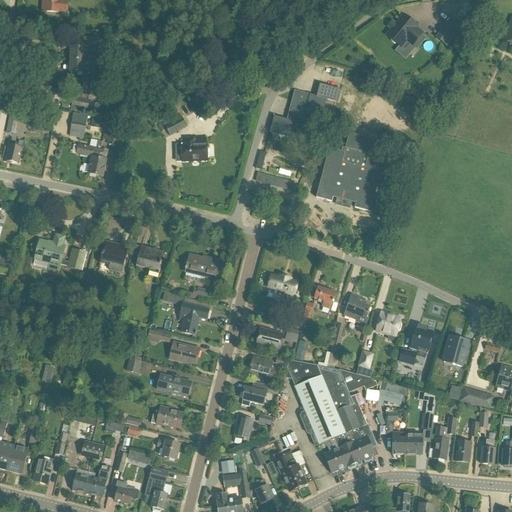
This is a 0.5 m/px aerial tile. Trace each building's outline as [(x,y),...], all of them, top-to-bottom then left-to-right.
[(59,0),(44,0),(47,1),(46,12),(59,13),(59,12),(67,12),(68,2),(60,1),(59,0)] [(387,36),(391,39),(391,41),(395,44),(396,44),(401,47),(405,42),(412,47),(424,33),(417,27),(403,15),(387,36)] [(507,30),(502,41),(511,45),(511,18),(511,19),(507,30)] [(447,47),(462,29),(450,19),(435,38),(447,47)] [(492,23),(487,33),(502,41),(507,30),(492,23)] [(91,47),(106,47),(106,38),(91,38),(91,47)] [(71,47),(70,60),(84,61),(85,48),(71,47)] [(94,61),(84,61),(70,60),(69,73),(83,74),(82,83),(93,83),(93,76),(94,76),(94,61)] [(289,110),(292,111),(305,115),(321,119),(326,100),(338,103),(341,90),(320,85),(317,97),(295,91),(289,110)] [(83,113),(84,108),(88,109),(90,100),(86,100),(87,95),(75,93),(71,111),(83,113)] [(305,115),(292,111),(291,114),(289,113),(288,117),(290,118),(289,121),(274,117),(270,133),(289,138),(290,134),(299,136),(305,115)] [(73,114),(69,137),(83,139),(87,116),(73,114)] [(6,133),(15,135),(19,119),(9,117),(6,133)] [(170,136),(174,134),(186,127),(181,117),(168,124),(164,127),(170,136)] [(311,117),(308,127),(314,128),(317,119),(311,117)] [(107,120),(103,140),(109,141),(108,144),(116,146),(121,123),(107,120)] [(349,134),(344,153),(329,149),(316,198),(332,203),(333,198),(356,204),(354,209),(370,213),(383,164),(368,160),(373,140),(349,134)] [(181,144),(182,163),(207,162),(206,143),(194,144),(194,139),(185,139),(185,144),(181,144)] [(96,149),(79,145),(77,154),(92,157),(88,174),(103,177),(106,160),(108,150),(101,149),(102,142),(97,141),(96,149)] [(17,148),(18,145),(11,143),(10,146),(9,146),(6,161),(19,164),(22,149),(17,148)] [(40,158),(43,146),(30,143),(27,154),(40,158)] [(294,183),(286,181),(283,190),(292,192),(294,183)] [(35,259),(48,262),(47,269),(59,272),(61,265),(68,267),(69,262),(61,260),(64,248),(62,247),(64,238),(56,236),(54,243),(48,242),(48,243),(40,241),(35,259)] [(100,261),(110,263),(108,269),(109,271),(120,273),(122,272),(124,267),(128,248),(105,242),(100,261)] [(164,253),(141,247),(136,266),(159,272),(164,253)] [(87,253),(72,249),(69,262),(68,267),(67,268),(83,272),(87,253)] [(3,255),(1,264),(9,266),(11,257),(3,255)] [(205,280),(214,282),(217,269),(223,271),(225,265),(218,263),(219,261),(210,259),(209,261),(189,255),(187,265),(186,268),(185,267),(184,269),(186,270),(185,273),(205,278),(205,280)] [(271,276),(268,287),(285,292),(285,294),(293,296),(293,294),(295,294),(298,283),(290,281),(290,279),(279,276),(278,278),(271,276)] [(330,310),(335,293),(318,287),(314,299),(324,303),(322,308),(330,310)] [(210,299),(211,293),(198,289),(196,296),(210,299)] [(163,301),(170,303),(172,296),(165,294),(163,301)] [(370,307),(365,306),(367,301),(352,295),(344,316),(357,320),(356,323),(366,327),(368,320),(366,319),(367,314),(369,314),(369,313),(368,312),(370,307)] [(310,320),(313,305),(307,303),(303,318),(310,320)] [(209,311),(183,304),(181,314),(186,315),(181,333),(195,336),(195,335),(196,335),(197,332),(196,332),(199,318),(207,320),(209,311)] [(388,314),(382,313),(376,331),(389,335),(388,340),(393,341),(394,336),(396,337),(397,331),(400,332),(401,326),(399,325),(401,319),(387,316),(388,314)] [(300,330),(303,318),(296,316),(293,329),(300,330)] [(334,342),(339,344),(344,326),(338,325),(334,342)] [(418,328),(416,328),(409,352),(402,350),(399,362),(413,366),(417,351),(427,354),(427,351),(429,352),(431,344),(430,343),(433,332),(425,330),(426,329),(418,326),(418,328)] [(260,329),(256,345),(279,351),(283,335),(260,329)] [(288,330),(286,337),(297,339),(299,333),(288,330)] [(172,337),(150,331),(147,341),(159,345),(160,341),(170,344),(172,337)] [(468,342),(451,337),(444,363),(461,367),(468,342)] [(303,362),(308,343),(300,341),(295,360),(303,362)] [(200,350),(173,343),(169,360),(184,364),(184,362),(196,365),(200,350)] [(500,348),(486,344),(485,350),(499,353),(500,348)] [(368,368),(372,356),(367,355),(364,354),(360,366),(368,368)] [(249,373),(259,375),(269,378),(274,379),(277,369),(271,368),(272,363),(253,358),(249,373)] [(287,361),(277,358),(276,364),(285,366),(287,361)] [(141,363),(130,360),(126,372),(138,375),(140,367),(141,363)] [(289,361),(284,379),(292,380),(295,387),(298,396),(305,412),(301,414),(300,417),(307,434),(310,435),(315,446),(319,445),(326,442),(330,453),(324,455),(328,464),(331,474),(346,468),(334,439),(340,436),(344,435),(346,434),(336,412),(322,376),(319,370),(317,367),(289,361)] [(50,383),(53,367),(46,366),(42,381),(50,383)] [(511,392),(511,388),(511,368),(502,366),(495,388),(511,392)] [(372,436),(368,425),(367,424),(366,425),(354,396),(350,398),(349,394),(364,388),(366,392),(377,387),(376,382),(374,383),(373,380),(340,372),(317,367),(319,370),(322,376),(336,412),(346,434),(344,435),(340,436),(334,439),(346,468),(347,468),(348,471),(356,468),(355,465),(356,464),(357,467),(361,466),(360,463),(362,462),(364,465),(372,461),(371,458),(374,457),(371,449),(377,447),(372,436)] [(157,390),(168,393),(188,398),(191,383),(161,375),(157,390)] [(400,387),(387,383),(385,391),(398,395),(400,387)] [(280,390),(270,387),(268,393),(278,395),(280,390)] [(246,388),(243,401),(241,406),(249,408),(251,403),(263,406),(266,393),(246,388)] [(460,402),(468,404),(472,392),(464,389),(460,402)] [(279,399),(277,411),(285,412),(287,400),(279,399)] [(151,424),(156,425),(170,429),(171,426),(180,429),(184,415),(168,410),(168,409),(161,407),(159,416),(154,415),(151,424)] [(142,421),(128,417),(129,415),(120,413),(118,423),(126,425),(127,423),(140,427),(142,421)] [(488,415),(480,414),(479,428),(487,429),(488,415)] [(433,416),(425,415),(423,430),(431,431),(433,416)] [(258,422),(267,425),(270,426),(272,419),(260,416),(258,422)] [(248,442),(253,421),(238,417),(236,427),(237,427),(234,439),(243,441),(243,442),(244,442),(245,441),(248,442)] [(447,429),(436,428),(432,459),(446,461),(449,435),(454,436),(456,420),(449,419),(447,429)] [(479,424),(472,423),(470,437),(477,438),(479,424)] [(114,431),(116,431),(122,433),(124,427),(116,424),(114,431)] [(141,430),(130,427),(128,434),(139,436),(141,430)] [(272,438),(282,435),(280,429),(271,433),(272,438)] [(40,431),(33,430),(27,458),(33,459),(40,431)] [(290,430),(282,433),(284,438),(292,435),(290,430)] [(61,433),(59,442),(66,444),(68,434),(61,433)] [(405,456),(405,440),(399,440),(399,434),(393,434),(392,456),(405,456)] [(285,448),(297,444),(295,436),(282,440),(285,448)] [(406,436),(405,440),(405,456),(422,456),(422,436),(406,436)] [(251,450),(257,447),(257,449),(269,445),(267,440),(250,446),(251,450)] [(162,457),(168,459),(176,461),(180,445),(166,442),(166,443),(159,441),(158,447),(164,449),(162,457)] [(486,450),(482,449),(481,465),(494,466),(495,450),(493,450),(494,442),(487,441),(486,450)] [(85,442),(81,457),(103,462),(106,447),(85,442)] [(471,444),(457,442),(455,462),(469,464),(471,444)] [(63,457),(66,445),(58,443),(55,456),(63,457)] [(502,466),(504,467),(504,468),(511,468),(511,443),(506,443),(506,451),(502,451),(502,464),(502,466)] [(0,449),(0,469),(8,472),(10,464),(15,447),(1,444),(0,449)] [(28,451),(15,447),(10,464),(8,472),(22,475),(28,451)] [(258,449),(250,452),(257,468),(265,465),(258,449)] [(284,458),(298,488),(300,487),(301,488),(304,487),(305,485),(307,484),(298,466),(297,466),(294,461),(290,450),(282,453),(284,458)] [(128,459),(134,461),(136,452),(131,451),(128,459)] [(121,472),(126,454),(120,452),(115,470),(121,472)] [(281,452),(273,456),(276,462),(275,462),(281,474),(289,492),(291,491),(293,492),(296,491),(296,489),(298,488),(284,458),(282,453),(281,452)] [(233,471),(233,459),(220,460),(221,472),(233,471)] [(39,461),(38,464),(34,482),(47,485),(49,477),(50,477),(53,464),(39,461)] [(278,475),(273,463),(266,466),(271,478),(278,475)] [(95,490),(94,496),(102,498),(106,481),(106,480),(109,468),(101,466),(98,480),(97,479),(95,490)] [(152,468),(145,497),(153,499),(151,508),(154,508),(153,510),(161,511),(161,510),(164,511),(167,496),(162,494),(163,489),(164,485),(168,472),(158,470),(152,468)] [(239,475),(241,486),(243,501),(252,499),(250,486),(249,486),(247,472),(239,473),(239,475)] [(87,495),(91,478),(77,475),(73,491),(87,495)] [(241,486),(239,475),(223,477),(224,488),(241,486)] [(260,489),(256,491),(262,505),(274,499),(268,486),(266,487),(263,481),(258,484),(260,489)] [(129,489),(128,490),(126,488),(127,484),(118,482),(116,490),(118,490),(115,502),(130,505),(132,500),(135,501),(138,499),(139,493),(138,491),(129,489)] [(228,511),(226,501),(225,495),(217,496),(218,502),(217,502),(217,506),(215,506),(215,509),(214,509),(214,511),(228,511)] [(391,509),(391,511),(408,511),(410,496),(397,495),(397,500),(396,508),(396,509),(391,509)] [(226,501),(228,511),(242,511),(241,499),(226,501)]
